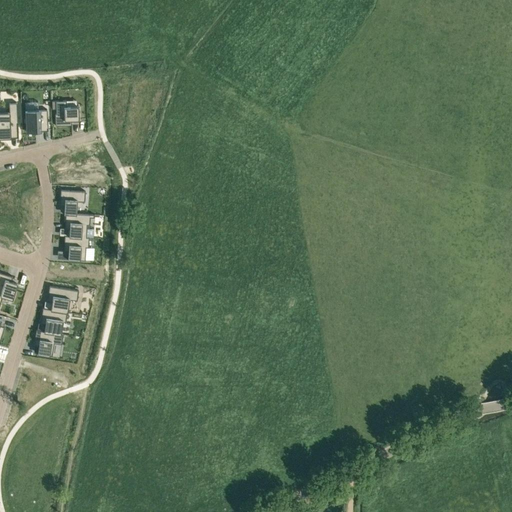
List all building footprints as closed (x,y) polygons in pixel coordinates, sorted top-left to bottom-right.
[(66,100),(55,101),(56,113),(55,113),(55,125),(71,125),(71,120),(79,120),(78,106),(67,106),(66,100)] [(38,101),(25,102),(25,110),(26,132),(35,131),(41,131),(41,129),(41,124),(48,124),(47,109),(38,110),(38,101)] [(9,111),(0,111),(0,137),(11,137),(10,131),(18,131),(17,102),(9,103),(9,111)] [(61,189),(60,205),(61,205),(64,205),(64,213),(66,213),(76,214),(76,213),(77,201),(85,201),(85,191),(61,189)] [(65,228),(69,229),(69,235),(69,236),(86,237),(87,224),(90,225),(90,214),(76,213),(76,214),(66,213),(65,228)] [(64,250),(63,251),(68,251),(68,259),(85,260),(86,247),(89,247),(89,237),(86,237),(69,236),(69,235),(65,235),(65,236),(64,250)] [(13,276),(0,272),(0,303),(2,296),(13,299),(17,282),(11,281),(13,276)] [(47,301),(52,302),(51,308),(50,309),(67,312),(68,312),(70,299),(77,300),(79,290),(49,285),(47,301)] [(40,323),(45,324),(44,330),(44,331),(61,334),(61,333),(63,321),(66,321),(67,312),(50,309),(51,308),(44,307),(43,307),(40,323)] [(36,329),(34,345),(35,345),(38,346),(37,353),(52,356),(54,343),(61,344),(63,333),(61,333),(61,334),(44,331),(44,330),(37,329),(36,329)]
